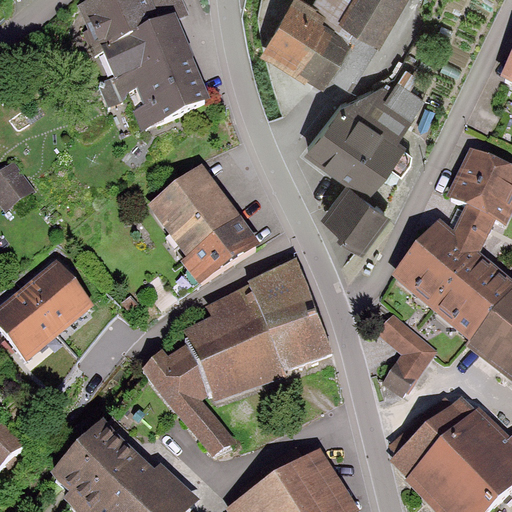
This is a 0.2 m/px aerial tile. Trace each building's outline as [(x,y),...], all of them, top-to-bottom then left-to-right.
[(178,0),(96,0),(77,9),(99,59),(172,27),(187,20),(178,0)] [(297,0),(291,0),(260,54),(321,90),(327,79),(348,92),(402,0),(313,0),(309,7),(297,0)] [(172,27),(99,59),(135,140),(207,109),(172,27)] [(511,59),(498,88),(511,95),(511,59)] [(301,154),(344,183),(364,197),(398,147),(406,122),(421,100),(394,83),(386,92),(380,87),(335,104),(301,154)] [(511,176),(467,155),(444,204),(466,215),(493,228),(503,232),(511,212),(511,176)] [(15,169),(0,182),(0,205),(13,219),(39,195),(15,169)] [(200,172),(146,212),(184,263),(237,224),(200,172)] [(344,183),(316,216),(358,250),(385,218),(344,183)] [(436,229),(390,283),(466,347),(511,292),(476,263),(493,228),(466,215),(450,241),(436,229)] [(237,224),(184,263),(177,268),(197,295),(257,252),(237,224)] [(54,268),(0,312),(0,340),(22,368),(90,311),(54,268)] [(293,268),(178,322),(186,342),(206,393),(211,407),(328,364),(293,268)] [(511,290),(511,292),(466,347),(460,354),(511,389),(511,290)] [(397,362),(380,388),(401,402),(432,357),(389,322),(372,341),(397,362)] [(206,393),(186,342),(168,361),(161,357),(139,378),(211,465),(231,451),(199,410),(206,393)] [(460,403),(384,469),(429,511),(491,511),(511,492),(511,438),(509,442),(460,403)] [(0,419),(0,474),(28,448),(0,419)] [(100,431),(45,485),(67,504),(60,511),(61,511),(190,511),(195,506),(156,473),(150,478),(100,431)] [(354,511),(317,454),(227,511),(354,511)]
